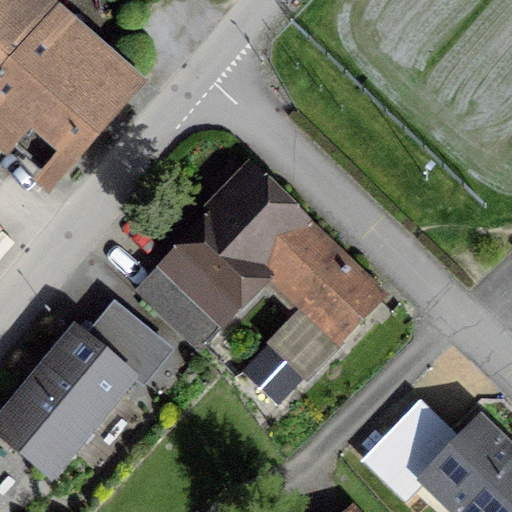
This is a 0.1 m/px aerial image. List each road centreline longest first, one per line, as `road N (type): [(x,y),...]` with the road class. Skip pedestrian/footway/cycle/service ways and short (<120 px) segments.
road 1 (residential): [(202,76),(511,366)]
road 2 (unclassified): [(0,313),(202,76)]
